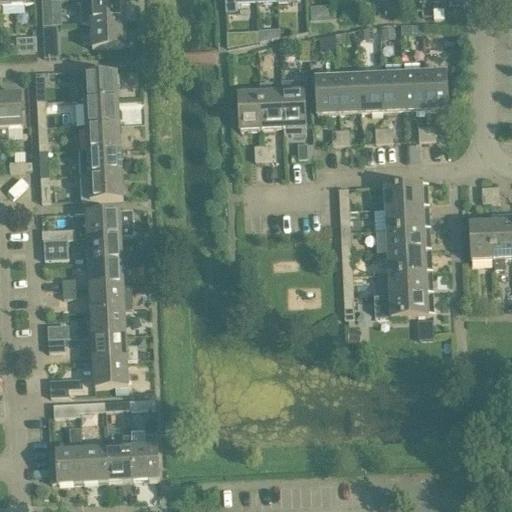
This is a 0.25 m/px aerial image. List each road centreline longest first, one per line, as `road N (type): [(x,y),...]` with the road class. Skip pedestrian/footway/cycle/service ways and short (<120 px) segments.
road 1 (residential): [(26,511),(24,429),(41,386),(32,182)]
road 2 (residential): [(245,205),(325,201),(324,179),(486,172)]
road 3 (residential): [(486,172),(479,0)]
